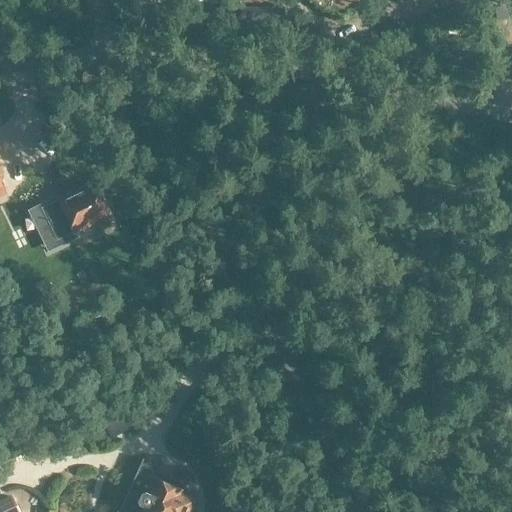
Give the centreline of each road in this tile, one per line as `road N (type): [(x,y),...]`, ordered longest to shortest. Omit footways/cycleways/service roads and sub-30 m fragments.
road 1 (unclassified): [(362,511),(143,88),(117,57)]
road 2 (unclassified): [(117,57),(299,71),(511,116)]
